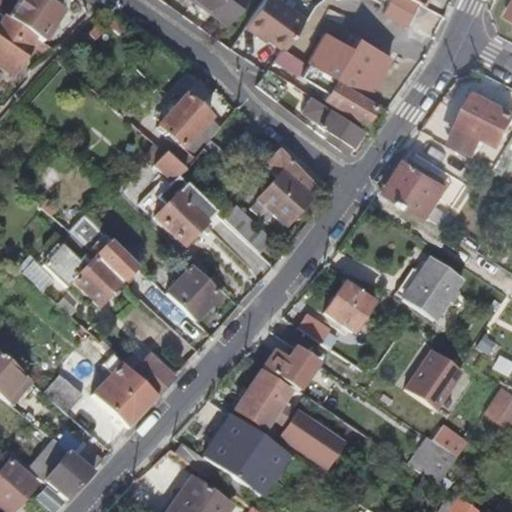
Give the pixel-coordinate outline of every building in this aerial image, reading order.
[(37,40),(42,43),(61,13),(38,0),(21,0),(15,10),(0,2),(0,16),(8,22),(37,40)] [(245,0),(197,0),(230,22),(245,0)] [(267,0),(247,28),(281,53),(285,55),(310,22),(279,0),(267,0)] [(19,66),(33,45),(37,40),(8,22),(2,32),(0,31),(0,69),(7,75),(15,64),(19,66)] [(48,54),(51,49),(42,43),(37,40),(33,45),(48,54)] [(281,53),(275,62),(302,76),(307,67),(285,55),(281,53)] [(342,86),(370,102),(381,82),(352,66),(342,86)] [(364,124),(376,104),(370,102),(342,86),(307,67),(302,76),(300,79),(327,95),(324,101),(364,124)] [(257,86),(270,96),(279,82),(266,74),(257,86)] [(451,142),(475,156),(484,140),(500,149),(511,128),(511,116),(479,97),(451,142)] [(210,141),(220,130),(184,99),(156,131),(182,153),(200,132),(203,134),(210,141)] [(351,147),(361,129),(310,99),(301,115),(320,126),(318,129),(351,147)] [(203,134),(178,164),(185,170),(202,151),(210,141),(203,134)] [(185,170),(177,180),(185,187),(195,195),(223,168),(238,183),(231,190),(240,199),(247,192),(257,200),(270,213),(283,226),(307,202),(303,198),(314,189),(277,152),(264,166),(250,168),(240,157),(246,150),(236,141),(215,162),(202,151),(185,170)] [(511,147),(495,175),(508,183),(510,184),(511,180),(511,147)] [(178,164),(165,152),(153,166),(174,184),(177,180),(185,170),(178,164)] [(415,157),(412,163),(436,178),(431,188),(446,197),(456,183),(415,157)] [(412,163),(390,195),(449,234),(458,219),(439,207),(446,197),(431,188),(436,178),(412,163)] [(511,184),(510,184),(508,183),(503,192),(511,196),(511,184)] [(195,195),(185,187),(165,206),(154,197),(146,207),(156,216),(152,220),(182,248),(215,215),(195,195)] [(263,222),(270,213),(257,200),(250,208),(263,222)] [(47,201),(41,206),(49,214),(55,208),(47,201)] [(221,221),(252,258),(267,245),(236,208),(221,221)] [(135,267),(85,219),(81,215),(67,231),(86,249),(120,282),(135,267)] [(96,307),(120,282),(86,249),(77,259),(59,243),(41,264),(62,286),(68,280),(96,307)] [(400,299),(429,319),(455,282),(426,260),(400,299)] [(26,264),(18,277),(43,292),(50,279),(26,264)] [(187,269),(162,294),(194,323),(217,297),(187,269)] [(321,316),(350,336),(373,303),(343,284),(321,316)] [(294,328),(285,342),(296,350),(307,357),(317,344),(294,328)] [(481,336),(474,350),(491,358),(498,344),(481,336)] [(274,354),(263,370),(296,392),(315,363),(307,357),(296,350),(287,363),(274,354)] [(399,391),(432,415),(460,376),(428,352),(399,391)] [(146,356),(128,375),(155,399),(172,380),(146,356)] [(27,382),(0,357),(0,398),(6,404),(27,382)] [(128,375),(109,357),(101,366),(109,374),(90,396),(126,430),(155,399),(128,375)] [(289,393),(259,374),(234,411),(263,432),(272,418),(285,427),(278,438),(327,471),(344,446),(313,425),(310,430),(287,415),(292,406),(284,401),(289,393)] [(57,375),(41,394),(64,414),(80,395),(57,375)] [(488,415),(502,393),(489,384),(471,410),(485,419),(488,415)] [(511,396),(504,391),(502,393),(488,415),(511,432),(511,396)] [(288,455),(232,417),(202,460),(222,474),(258,499),(288,455)] [(462,427),(446,451),(458,460),(470,443),(475,435),(462,427)] [(428,439),(409,467),(440,488),(458,460),(446,451),(428,439)] [(53,443),(26,473),(43,487),(61,502),(89,472),(69,456),(53,443)] [(89,472),(99,461),(81,444),(69,456),(89,472)] [(202,460),(182,447),(174,456),(216,485),(222,474),(202,460)] [(0,469),(0,508),(4,511),(7,511),(33,486),(6,462),(0,469)] [(225,511),(230,506),(191,479),(169,511),(225,511)] [(52,511),(61,502),(43,487),(34,498),(49,511),(52,511)] [(459,500),(449,494),(437,511),(450,511),(457,504),(459,500)]
